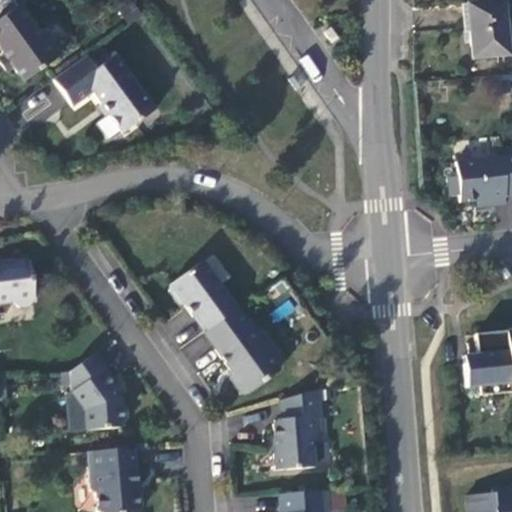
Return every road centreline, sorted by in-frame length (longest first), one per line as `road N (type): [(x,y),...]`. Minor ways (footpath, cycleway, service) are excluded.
road 1 (residential): [(387,261),(318,263),(236,197),(205,187),(128,181),(47,198)]
road 2 (residential): [(207,511),(200,425),(47,198)]
road 3 (tertiary): [(387,261),(377,0)]
road 4 (tertiary): [(406,511),(387,261)]
road 5 (residential): [(511,245),(387,261)]
